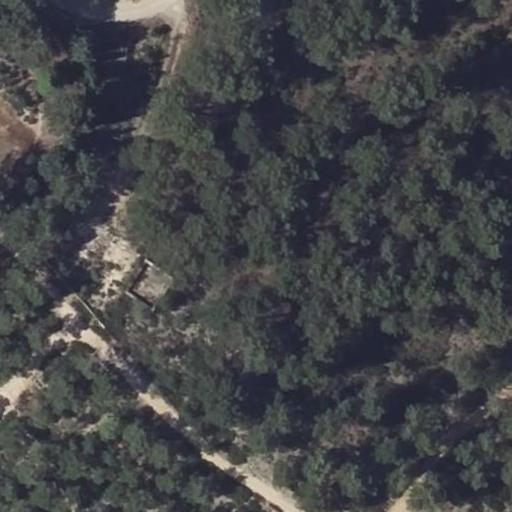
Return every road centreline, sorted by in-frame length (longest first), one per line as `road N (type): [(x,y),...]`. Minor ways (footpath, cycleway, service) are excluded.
road 1 (track): [(0,423),(139,271),(140,145),(197,0)]
road 2 (track): [(0,234),(80,333),(300,511)]
road 3 (track): [(398,511),(491,396),(511,382)]
